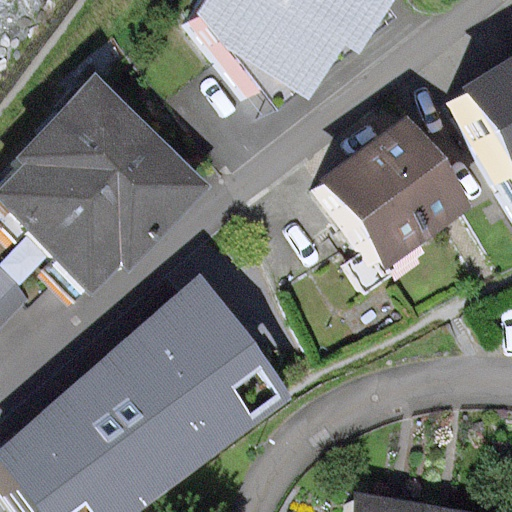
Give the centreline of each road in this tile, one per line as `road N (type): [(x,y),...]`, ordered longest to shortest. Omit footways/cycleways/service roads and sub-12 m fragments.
road 1 (residential): [(0,411),(495,0)]
road 2 (residential): [(511,392),(411,399),(349,423),(297,468),(276,511)]
